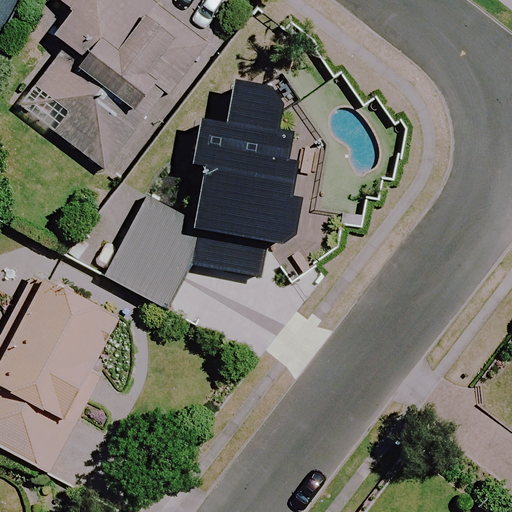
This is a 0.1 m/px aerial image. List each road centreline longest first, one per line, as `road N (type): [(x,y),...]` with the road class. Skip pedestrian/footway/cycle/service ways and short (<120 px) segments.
road 1 (residential): [(511,135),(507,165),(244,511)]
road 2 (residential): [(417,0),(464,35),(511,96)]
